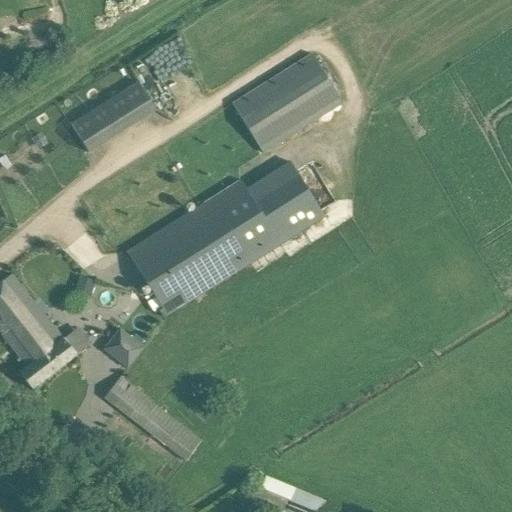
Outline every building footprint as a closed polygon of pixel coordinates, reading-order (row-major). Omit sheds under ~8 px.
[(259,153),(342,104),(311,53),(233,103),(254,137),(250,139),(259,153)] [(137,81),(69,123),(87,151),(155,110),(137,81)] [(142,241),(125,251),(167,316),(251,263),(324,217),(290,160),(245,187),(241,180),(142,241)] [(76,355),(63,338),(61,340),(10,276),(0,283),(0,331),(27,366),(18,373),(31,389),(76,355)] [(90,297),(95,282),(79,276),(74,292),(90,297)] [(129,368),(145,345),(118,327),(102,350),(129,368)] [(185,461),(198,445),(201,441),(119,378),(104,397),(185,461)] [(293,511),(330,511),(334,503),(267,475),(258,497),(293,511)]
